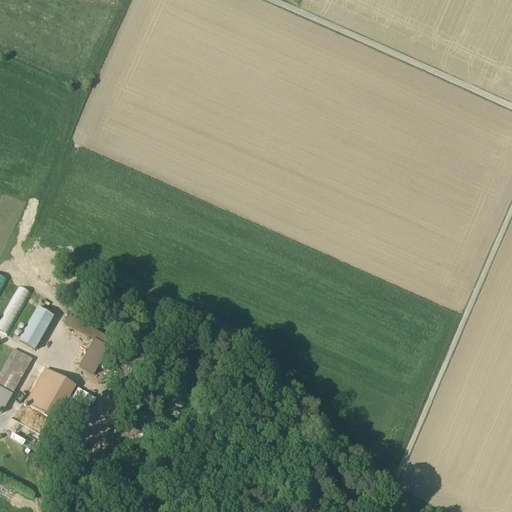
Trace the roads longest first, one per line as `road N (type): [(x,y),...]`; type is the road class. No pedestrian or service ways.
road 1 (track): [(0,337),(321,511)]
road 2 (track): [(511,210),(395,484),(398,495)]
road 3 (track): [(511,108),(266,0)]
